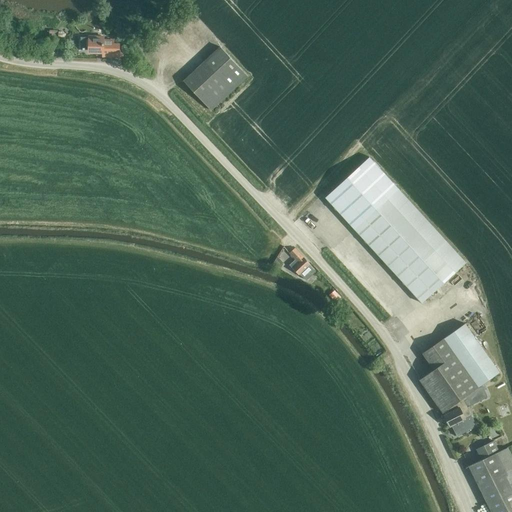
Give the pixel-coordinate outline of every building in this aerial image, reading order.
[(102,53),(102,56),(123,57),(123,50),(118,50),(118,48),(116,48),(116,44),(113,44),(113,41),(103,40),(103,37),(89,37),(89,38),(81,38),(81,48),(83,48),(82,50),(85,50),(85,48),(89,49),(95,49),(95,53),(102,53)] [(211,110),(248,76),(220,46),(183,81),(211,110)] [(466,263),(398,189),(369,157),(324,197),(421,303),(466,263)] [(294,247),(289,252),(296,259),(289,265),(298,275),(299,274),(307,280),(316,272),(310,265),(310,264),(294,247)] [(277,267),(282,262),(277,256),(272,264),(277,267)] [(338,305),(344,300),(340,296),(337,293),(332,298),(338,305)] [(422,378),(419,380),(424,387),(442,413),(443,412),(445,415),(444,416),(449,427),(451,426),(456,437),(476,427),(471,415),(464,401),(467,399),(465,397),(478,388),(499,373),(464,324),(443,339),(422,353),(434,370),(422,378)] [(476,449),(481,460),(498,452),(493,440),(476,449)] [(510,511),(511,511),(511,457),(507,448),(498,452),(481,460),(468,466),(490,511),(510,511)]
